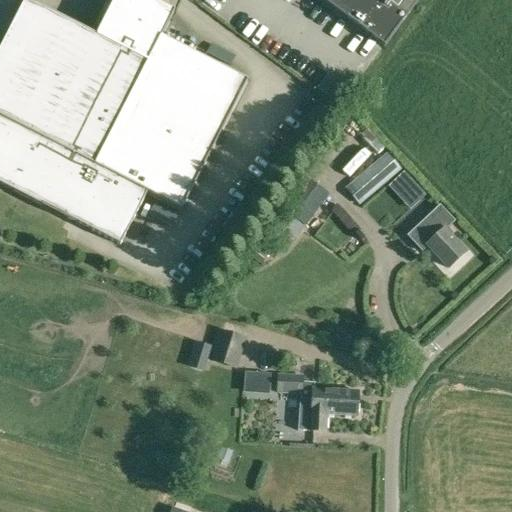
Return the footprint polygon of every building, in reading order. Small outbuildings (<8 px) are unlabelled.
[(0,48),(0,184),(119,246),(146,194),(180,212),(247,82),(161,38),(174,12),(149,0),(114,0),(95,37),(25,1),(0,48)] [(384,48),(419,0),(319,0),(383,46),(382,47),(384,48)] [(351,91),(328,74),(317,89),(340,106),(351,91)] [(350,183),(351,185),(347,189),(356,200),(361,197),(365,201),(402,169),(387,152),(350,183)] [(303,179),(281,208),(271,222),(294,240),(304,226),(326,197),(303,179)] [(414,210),(422,218),(445,194),(437,187),(414,210)] [(443,229),(426,244),(447,267),(464,252),(443,229)] [(162,326),(142,372),(158,379),(178,333),(162,326)] [(281,352),(282,327),(253,326),(252,350),(281,352)] [(221,332),(212,361),(235,368),(244,339),(221,332)] [(196,344),(189,367),(200,370),(208,347),(196,344)] [(277,390),(277,393),(301,394),(299,431),(310,431),(325,432),(326,415),(356,416),(357,391),(324,389),(315,389),(315,384),(303,384),(303,375),(279,374),(279,375),(277,390)] [(238,454),(240,440),(228,438),(226,452),(238,454)] [(179,495),(174,511),(200,511),(203,501),(179,495)]
